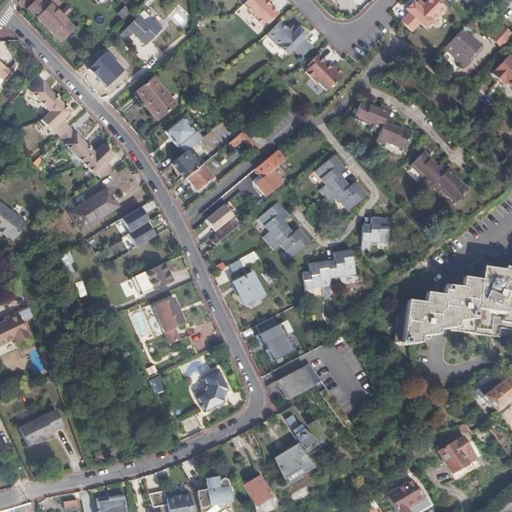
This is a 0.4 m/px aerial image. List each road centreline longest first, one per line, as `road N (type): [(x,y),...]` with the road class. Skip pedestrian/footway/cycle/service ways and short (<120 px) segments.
road 1 (residential): [(0,501),(155,463),(252,413),(255,387),(175,218)]
road 2 (residential): [(175,218),(306,116),(338,106),(399,43)]
road 3 (residential): [(175,218),(100,109),(0,10)]
road 4 (residential): [(394,0),(353,38),(331,33),(300,0)]
